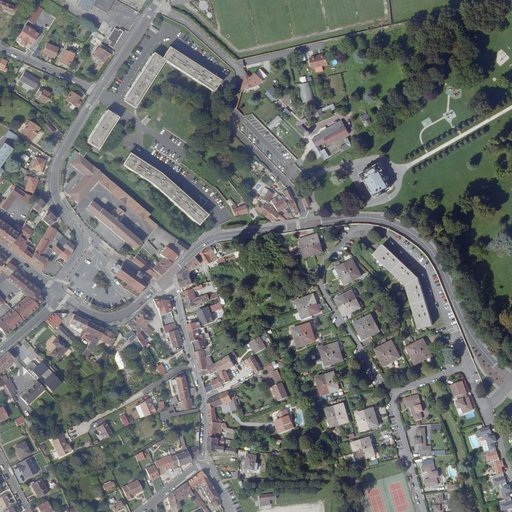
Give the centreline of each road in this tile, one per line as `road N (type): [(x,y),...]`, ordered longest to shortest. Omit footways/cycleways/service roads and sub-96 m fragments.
road 1 (residential): [(466,365),(427,271),(384,232),(355,230),(324,260),(319,282),(391,392)]
road 2 (secondary): [(511,378),(477,344),(419,238),(375,218),(304,224)]
road 3 (residential): [(153,6),(235,67),(229,125),(288,185),(304,224)]
road 4 (residential): [(55,292),(81,242),(54,192),(53,171),(96,92)]
road 5 (secondary): [(304,224),(204,242),(165,278)]
road 6 (residential): [(71,430),(193,365)]
road 7 (secondary): [(165,278),(111,317),(87,314),(55,292)]
road 8 (track): [(400,172),(511,109)]
road 9 (residential): [(424,511),(391,392)]
